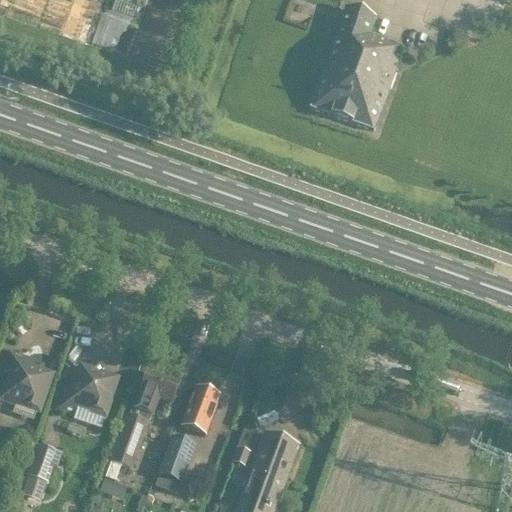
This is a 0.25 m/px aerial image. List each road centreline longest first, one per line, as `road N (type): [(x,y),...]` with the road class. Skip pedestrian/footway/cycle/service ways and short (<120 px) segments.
road 1 (primary): [(511,290),(0,109)]
road 2 (tertiary): [(511,406),(0,228)]
